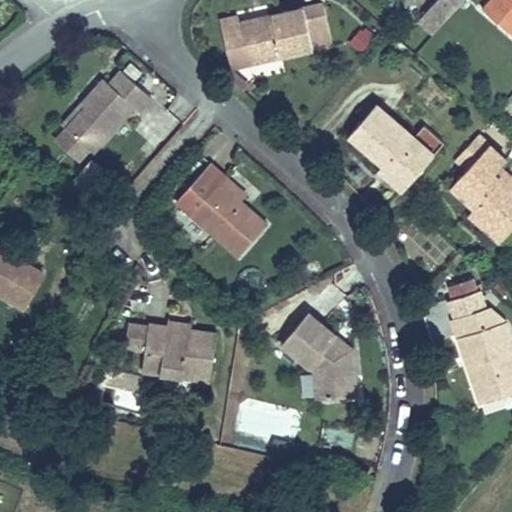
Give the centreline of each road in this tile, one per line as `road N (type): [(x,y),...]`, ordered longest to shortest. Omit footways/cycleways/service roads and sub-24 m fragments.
road 1 (residential): [(145,0),(188,68),(366,229),(403,297),(417,361),(406,450),(387,509)]
road 2 (unknown): [(171,278),(150,222),(236,110)]
